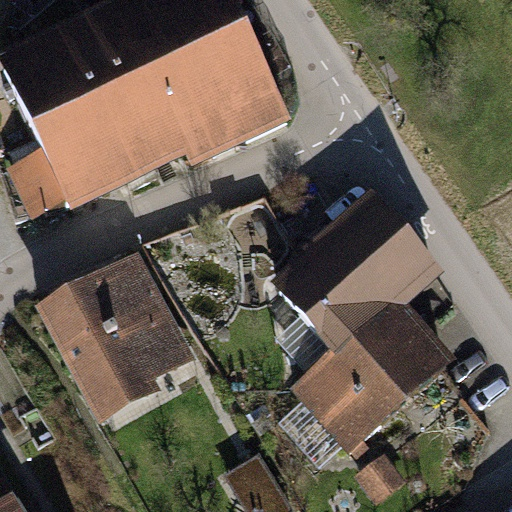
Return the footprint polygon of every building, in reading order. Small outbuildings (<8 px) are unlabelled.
[(108,0),(111,5),(0,58),(0,73),(42,160),(12,175),(33,218),(64,203),(70,216),(151,177),(185,161),(190,171),(288,123),(227,0),(108,0)] [(430,274),(368,197),(300,252),(306,259),(273,286),(331,358),(400,298),(430,274)] [(192,360),(138,259),(35,313),(96,427),(159,393),(152,381),(192,360)] [(400,298),(331,358),(293,391),(349,456),(457,363),(400,298)] [(293,511),(259,458),(229,477),(251,511),(293,511)] [(383,509),(411,488),(391,463),(364,483),(383,509)] [(22,511),(0,474),(0,511),(22,511)]
